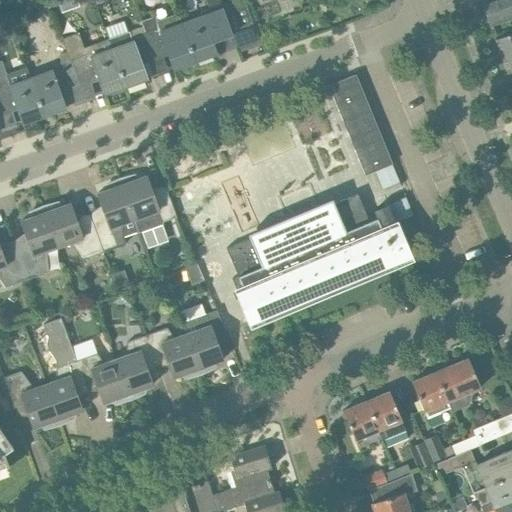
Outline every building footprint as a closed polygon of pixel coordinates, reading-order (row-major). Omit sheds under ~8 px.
[(181,21),(195,61),(216,53),(212,42),(232,34),(225,16),(223,9),(221,4),(221,2),(220,3),(219,0),(205,0),(208,7),(199,10),(201,14),(181,21)] [(236,0),(233,0),(221,4),(223,9),(225,16),(239,7),(236,0)] [(511,0),(485,0),(481,2),(490,26),(511,17),(511,0)] [(142,21),(154,56),(166,51),(173,69),(195,61),(181,21),(180,22),(177,13),(156,21),(155,17),(142,21)] [(154,56),(142,21),(141,21),(144,30),(130,35),(129,31),(109,37),(125,86),(147,78),(140,61),(154,56)] [(63,39),(70,58),(78,83),(97,76),(103,94),(125,86),(109,37),(83,46),(79,33),(63,39)] [(511,33),(495,39),(508,73),(511,71),(511,33)] [(70,58),(49,66),(50,69),(30,76),(43,116),(65,108),(59,90),(78,83),(70,58)] [(0,60),(0,102),(3,110),(15,106),(22,123),(43,116),(30,76),(26,67),(7,74),(2,60),(0,60)] [(392,163),(354,74),(327,86),(365,175),(374,171),(381,189),(399,182),(392,163)] [(139,232),(141,231),(146,244),(166,237),(161,222),(177,217),(175,212),(168,194),(154,199),(146,176),(137,179),(134,175),(120,180),(134,219),(139,232)] [(134,219),(120,180),(106,185),(106,190),(97,193),(105,216),(92,221),(103,252),(125,244),(123,223),(134,219)] [(369,221),(357,193),(226,248),(238,276),(231,278),(236,290),(251,327),(397,266),(400,272),(413,267),(410,261),(412,260),(388,204),(373,210),(377,218),(369,221)] [(81,260),(103,252),(92,221),(78,226),(69,203),(61,206),(58,203),(44,208),(58,247),(69,243),(81,260)] [(58,247),(44,208),(29,213),(30,218),(21,221),(29,244),(15,249),(26,279),(48,272),(46,251),(58,247)] [(0,280),(5,287),(26,279),(15,249),(2,254),(0,249),(0,280)] [(185,333),(193,355),(199,373),(214,368),(213,363),(222,360),(214,337),(224,333),(224,334),(225,333),(216,310),(196,317),(197,329),(185,333)] [(70,323),(72,318),(70,312),(61,315),(64,325),(70,323)] [(151,316),(143,322),(149,330),(153,327),(155,321),(151,316)] [(84,384),(61,317),(43,324),(58,367),(55,367),(56,380),(45,384),(59,423),(73,418),(73,414),(82,410),(73,387),(84,384)] [(61,317),(84,384),(95,380),(103,403),(112,399),(115,403),(129,398),(115,359),(103,363),(96,353),(76,360),(61,317)] [(199,373),(193,355),(185,333),(174,338),(167,327),(146,335),(155,358),(165,354),(174,377),(182,374),(185,378),(199,373)] [(127,355),(115,359),(129,398),(144,393),(143,388),(152,385),(144,362),(155,358),(146,335),(126,342),(127,355)] [(435,372),(452,411),(468,404),(471,393),(470,391),(480,387),(468,358),(435,372)] [(59,423),(45,384),(33,388),(21,371),(2,378),(6,387),(14,409),(15,409),(25,405),(33,428),(42,425),(45,429),(59,423)] [(452,411),(435,372),(411,382),(426,419),(450,408),(451,411),(452,411)] [(389,391),(366,401),(383,440),(406,431),(389,391)] [(383,440),(366,401),(342,411),(360,452),(383,442),(383,440)] [(501,435),(494,420),(472,430),(475,437),(465,441),(468,449),(501,435)] [(0,467),(8,465),(2,449),(9,445),(11,448),(12,447),(0,429),(0,467)] [(445,457),(436,435),(424,440),(433,462),(445,457)] [(465,441),(452,446),(456,454),(468,449),(465,441)] [(432,463),(424,444),(409,450),(417,469),(432,463)] [(206,481),(216,511),(279,492),(274,493),(267,469),(271,468),(264,446),(229,457),(239,486),(211,495),(207,481),(206,481)] [(474,461),(470,450),(437,463),(442,474),(474,461)] [(485,487),(511,476),(511,454),(510,450),(476,464),(483,480),(477,483),(480,489),(485,487)] [(406,464),(395,468),(395,469),(399,478),(410,474),(406,464)] [(367,490),(384,484),(399,478),(395,469),(385,473),(384,469),(363,476),(367,490)] [(399,478),(384,484),(386,484),(391,497),(371,503),(373,511),(409,511),(404,494),(418,489),(413,473),(412,473),(410,474),(399,478)] [(511,502),(511,476),(485,487),(491,501),(479,506),(481,511),(488,511),(495,509),(511,502)] [(216,511),(206,481),(182,489),(181,484),(159,491),(163,504),(166,511),(216,511)] [(444,490),(434,494),(439,506),(448,503),(444,490)] [(285,511),(279,492),(216,511),(285,511)] [(454,511),(467,506),(463,497),(448,503),(452,511),(454,511)] [(495,511),(511,511),(511,502),(495,509),(495,511)]
